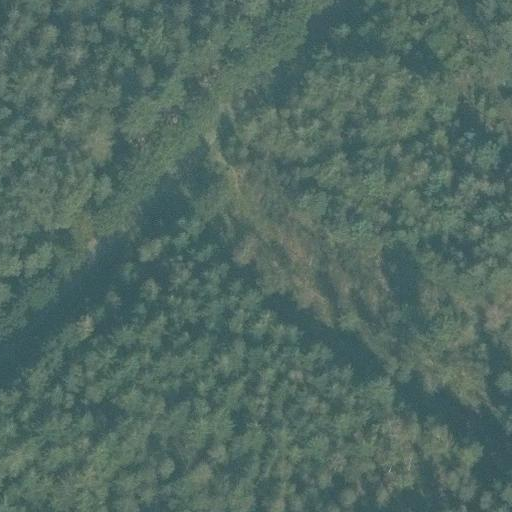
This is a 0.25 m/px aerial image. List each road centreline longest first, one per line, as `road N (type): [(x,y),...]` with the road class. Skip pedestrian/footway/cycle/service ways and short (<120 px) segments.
road 1 (track): [(0,114),(149,215),(511,406)]
road 2 (unclassified): [(0,369),(354,0)]
